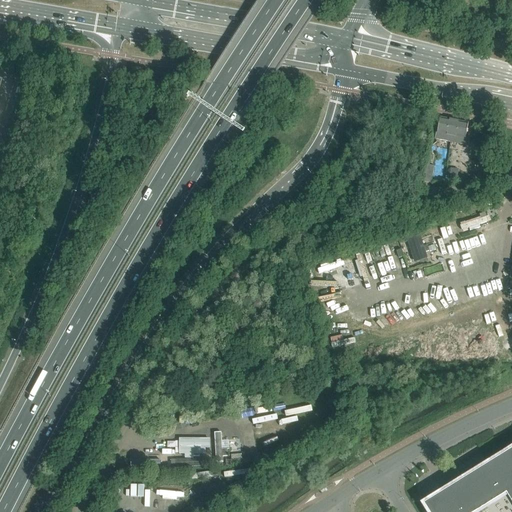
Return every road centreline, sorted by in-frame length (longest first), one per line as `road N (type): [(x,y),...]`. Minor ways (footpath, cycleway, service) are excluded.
road 1 (motorway): [(3,511),(121,298),(304,0)]
road 2 (unclassified): [(77,511),(182,339),(242,264),(289,238),(511,171)]
road 3 (motorway): [(50,511),(165,312),(323,133),(340,69)]
road 4 (motorway): [(274,0),(95,283),(0,455)]
road 5 (motorway): [(120,30),(86,176),(55,267),(0,384)]
road 6 (primary): [(120,30),(340,69)]
road 7 (primary): [(348,37),(143,0)]
road 8 (unknown): [(496,176),(496,236),(374,285)]
road 9 (primary): [(340,69),(511,104)]
road 10 (primary): [(511,77),(348,37)]
road 11 (unclassified): [(381,471),(511,405)]
road 12 (unknown): [(253,432),(203,426),(124,433)]
road 13 (primary): [(0,10),(120,30)]
